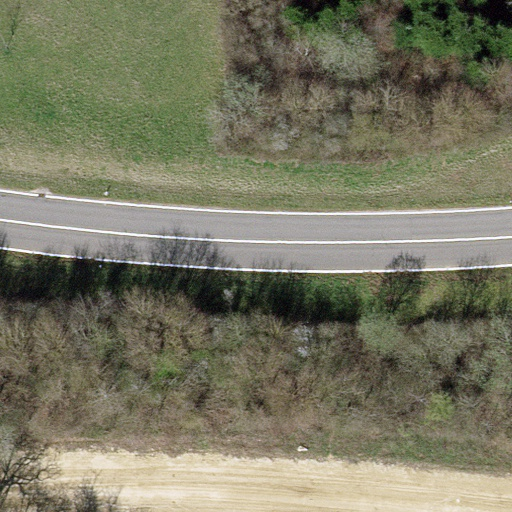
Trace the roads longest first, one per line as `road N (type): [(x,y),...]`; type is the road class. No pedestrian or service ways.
road 1 (track): [(0,504),(143,477),(511,504)]
road 2 (secondary): [(511,233),(187,237),(0,218)]
